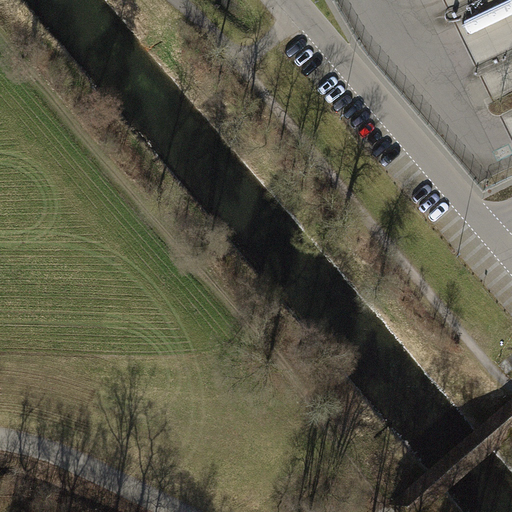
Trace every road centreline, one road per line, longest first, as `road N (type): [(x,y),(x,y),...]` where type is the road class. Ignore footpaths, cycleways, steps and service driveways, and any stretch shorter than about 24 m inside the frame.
road 1 (track): [(239,65),(511,384)]
road 2 (unclassified): [(294,0),(511,255)]
road 3 (track): [(0,437),(64,455),(184,511)]
